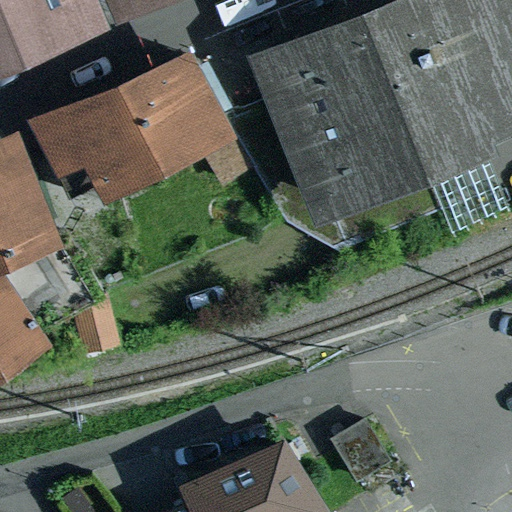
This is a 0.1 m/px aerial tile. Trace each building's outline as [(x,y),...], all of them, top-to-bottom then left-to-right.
[(82,0),(0,0),(0,43),(85,6),(82,0)] [(287,92),(227,118),(276,200),(322,182),(328,196),(483,133),(478,122),(511,108),(511,0),(417,0),(407,4),(405,0),(404,0),(272,55),(287,92)] [(222,115),(225,113),(195,58),(40,127),(71,190),(196,128),(223,178),(250,162),(222,115)] [(64,224),(43,231),(8,143),(0,146),(0,351),(40,326),(35,318),(67,299),(74,308),(85,345),(117,338),(103,290),(64,224)] [(334,436),(358,475),(388,457),(364,418),(334,436)] [(304,511),(318,506),(281,442),(189,482),(195,497),(161,511),(304,511)]
